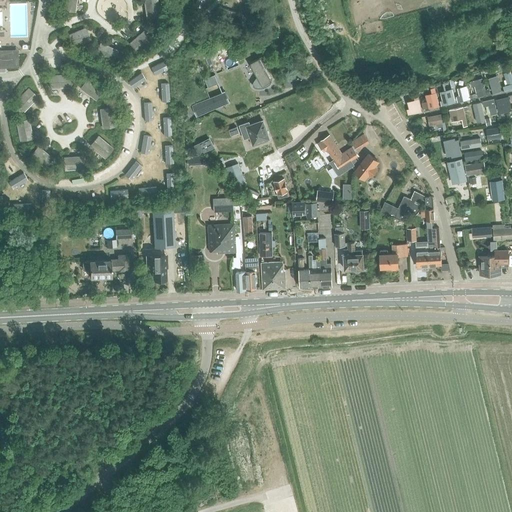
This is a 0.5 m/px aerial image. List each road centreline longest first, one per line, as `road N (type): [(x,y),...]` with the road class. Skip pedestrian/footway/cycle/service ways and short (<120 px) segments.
road 1 (residential): [(460,293),(435,185),(384,116),(348,100),(312,51)]
road 2 (unknown): [(210,341),(190,361),(78,410),(45,468),(0,499)]
road 3 (unclassified): [(59,511),(194,394),(207,364),(211,310)]
road 4 (secondary): [(71,314),(211,310)]
road 5 (secondary): [(326,301),(462,307)]
road 6 (secondary): [(460,293),(326,301)]
